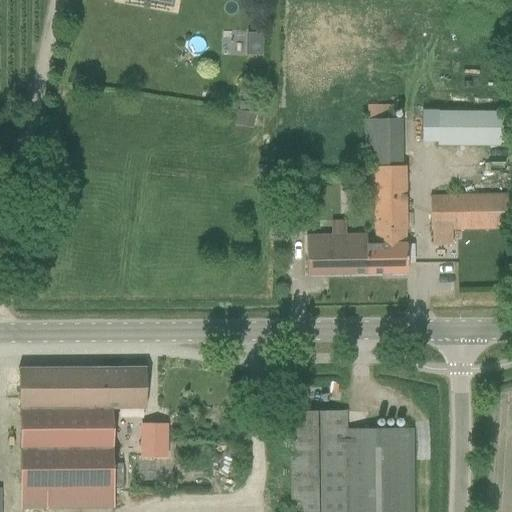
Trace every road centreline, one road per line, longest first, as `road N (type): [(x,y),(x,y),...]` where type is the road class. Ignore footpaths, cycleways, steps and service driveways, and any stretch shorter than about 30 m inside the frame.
road 1 (tertiary): [(460,333),(0,335)]
road 2 (track): [(0,272),(63,0)]
road 3 (unclassified): [(455,511),(460,333)]
